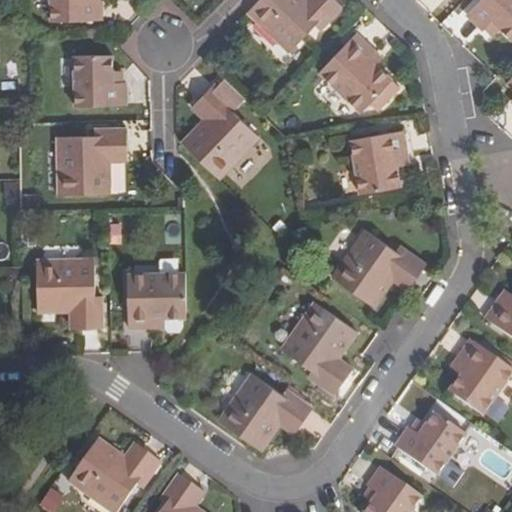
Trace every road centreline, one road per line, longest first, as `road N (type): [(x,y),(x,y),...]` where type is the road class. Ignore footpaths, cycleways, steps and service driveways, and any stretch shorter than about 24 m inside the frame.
road 1 (residential): [(0,372),(65,370),(114,390),(255,490),(304,488),(325,473),(458,283),(467,251),(458,193)]
road 2 (residential): [(458,193),(432,44),(388,0)]
road 3 (residential): [(166,153),(163,73),(241,0)]
